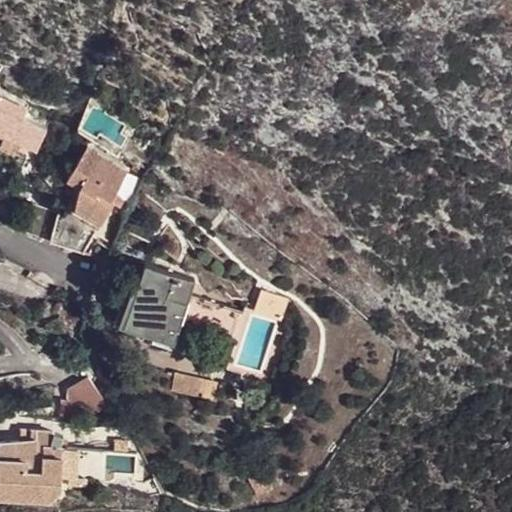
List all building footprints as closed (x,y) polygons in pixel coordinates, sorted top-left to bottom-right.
[(22,108),(0,97),(0,128),(18,138),(25,141),(41,150),(50,130),(19,115),(22,108)] [(18,138),(0,128),(0,147),(19,156),(25,141),(18,138)] [(131,175),(124,170),(91,151),(81,168),(72,180),(83,186),(76,211),(105,229),(119,206),(117,205),(114,203),(119,194),(122,196),(131,175)] [(135,172),(145,178),(147,175),(137,168),(135,172)] [(117,205),(122,196),(119,194),(114,203),(117,205)] [(26,234),(52,244),(61,214),(36,206),(26,234)] [(88,221),(62,210),(61,214),(52,244),(79,253),(88,256),(105,229),(88,221)] [(147,265),(138,293),(129,317),(129,319),(178,336),(197,284),(147,265)] [(129,317),(138,293),(101,280),(91,303),(129,317)] [(239,315),(193,298),(184,322),(232,339),(239,315)] [(232,339),(237,341),(246,317),(239,315),(232,339)] [(253,320),(246,317),(237,341),(244,343),(253,320)] [(175,347),(178,336),(129,319),(125,328),(175,347)] [(210,400),(215,380),(178,370),(173,392),(210,400)] [(64,392),(80,417),(105,402),(89,376),(64,392)] [(34,428),(34,438),(40,437),(40,443),(56,445),(57,429),(34,428)] [(1,458),(0,458),(0,495),(36,498),(36,487),(40,487),(48,498),(50,501),(63,489),(66,446),(56,445),(40,443),(40,437),(34,438),(2,440),(1,458)] [(130,440),(116,440),(115,451),(130,451),(130,440)] [(40,487),(36,487),(36,498),(48,498),(40,487)]
